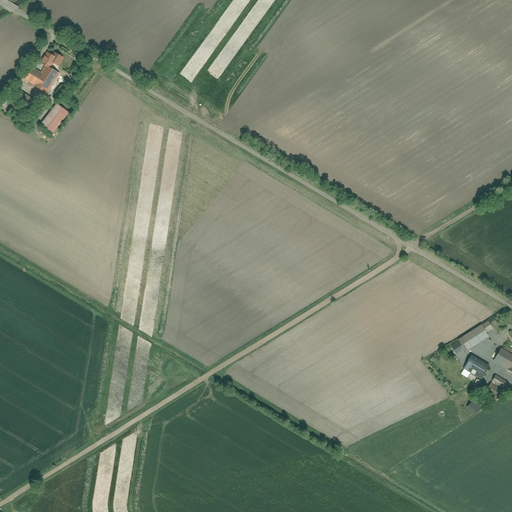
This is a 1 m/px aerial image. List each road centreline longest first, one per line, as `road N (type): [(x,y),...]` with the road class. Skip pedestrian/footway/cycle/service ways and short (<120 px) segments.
road 1 (track): [(0,500),(511,184)]
road 2 (unclassified): [(0,1),(511,306)]
